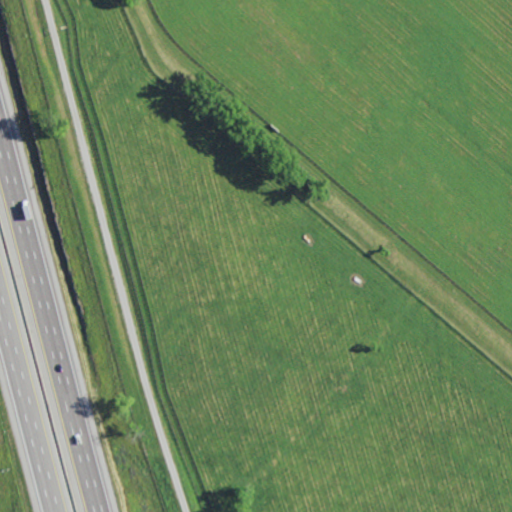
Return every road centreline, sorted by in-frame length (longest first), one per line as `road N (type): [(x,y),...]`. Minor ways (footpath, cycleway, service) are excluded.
road 1 (motorway): [(102,511),(0,118)]
road 2 (motorway): [(0,296),(56,511)]
